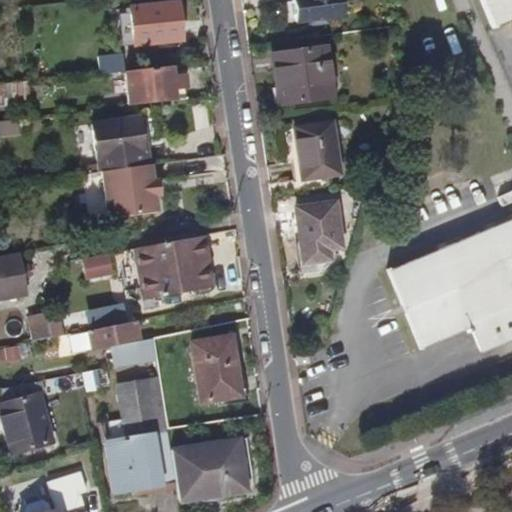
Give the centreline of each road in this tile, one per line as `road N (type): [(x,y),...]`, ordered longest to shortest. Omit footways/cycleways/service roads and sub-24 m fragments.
road 1 (residential): [(219,0),(302,511)]
road 2 (secondary): [(326,511),(511,436)]
